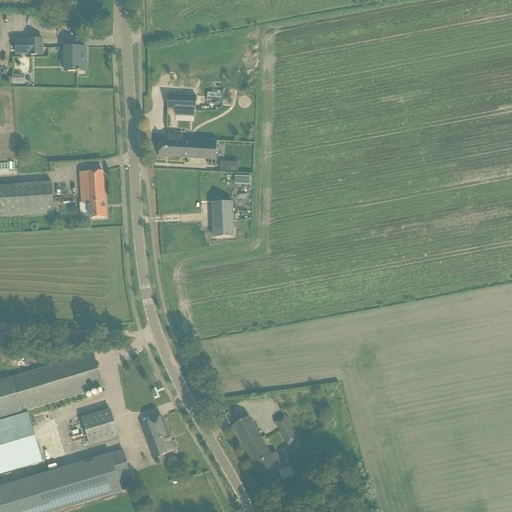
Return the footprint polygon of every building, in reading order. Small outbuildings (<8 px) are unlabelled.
[(43,56),(43,38),(27,39),(15,39),(15,56),(27,56),(43,56)] [(86,48),(76,48),(65,48),(65,72),(86,72),(86,48)] [(12,74),(12,84),(24,84),(24,74),(12,74)] [(196,97),(168,95),(167,110),(195,111),(196,97)] [(159,141),(159,157),(216,160),(217,141),(183,139),(183,136),(168,135),(168,141),(159,141)] [(238,171),(238,162),(220,161),(220,170),(238,171)] [(102,172),(92,173),(80,173),(82,205),(88,204),(89,219),(105,218),(102,172)] [(209,183),(218,184),(218,173),(209,173),(209,183)] [(240,175),(240,193),(251,193),(251,175),(240,175)] [(52,183),(0,185),(0,218),(54,215),(52,183)] [(232,205),(212,206),(214,240),(234,239),(232,205)] [(0,380),(0,418),(103,388),(93,353),(0,380)] [(119,439),(109,406),(80,415),(90,448),(119,439)] [(0,421),(0,476),(43,463),(28,413),(0,421)] [(288,447),(299,441),(285,415),(274,421),(288,447)] [(249,417),(241,422),(232,427),(263,481),(286,469),(276,452),(270,455),(249,417)] [(162,418),(152,421),(142,425),(149,444),(154,442),(160,456),(173,451),(168,437),(169,437),(162,418)] [(132,482),(122,451),(0,487),(0,511),(56,511),(122,493),(121,492),(140,487),(138,480),(132,482)]
